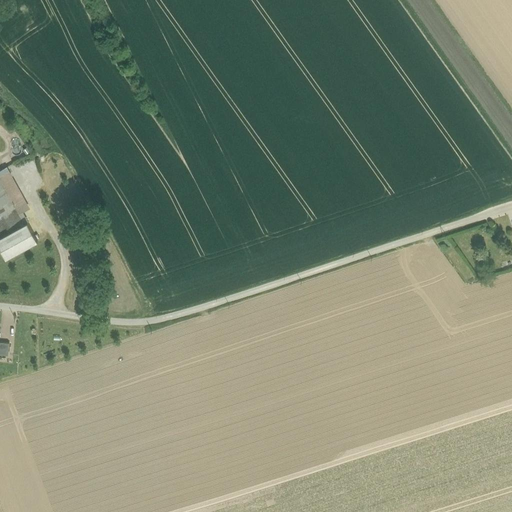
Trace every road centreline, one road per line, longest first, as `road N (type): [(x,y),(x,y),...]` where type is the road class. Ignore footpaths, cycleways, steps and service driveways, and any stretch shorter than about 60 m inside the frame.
road 1 (unclassified): [(511,206),(151,322),(0,307)]
road 2 (track): [(0,153),(24,172),(65,258),(62,313)]
